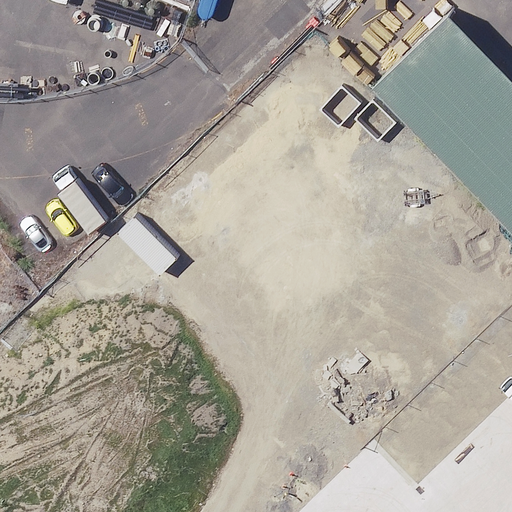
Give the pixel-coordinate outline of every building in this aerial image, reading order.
[(459,0),(417,0),(438,21),(459,0)] [(511,229),(511,149),(405,40),(325,119),(472,268),(511,229)] [(57,382),(0,357),(0,448),(24,458),(57,382)] [(175,511),(205,444),(94,397),(50,498),(81,511),(175,511)] [(511,511),(511,464),(481,495),(498,511),(511,511)] [(327,511),(316,500),(304,511),(327,511)]
